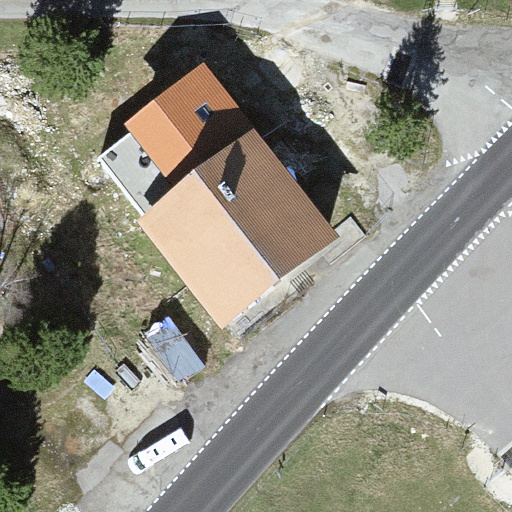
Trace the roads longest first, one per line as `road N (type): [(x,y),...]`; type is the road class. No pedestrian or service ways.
road 1 (unclassified): [(511,107),(384,44),(255,7),(8,0)]
road 2 (secondary): [(440,233),(186,511)]
road 3 (unclassified): [(440,233),(511,392)]
